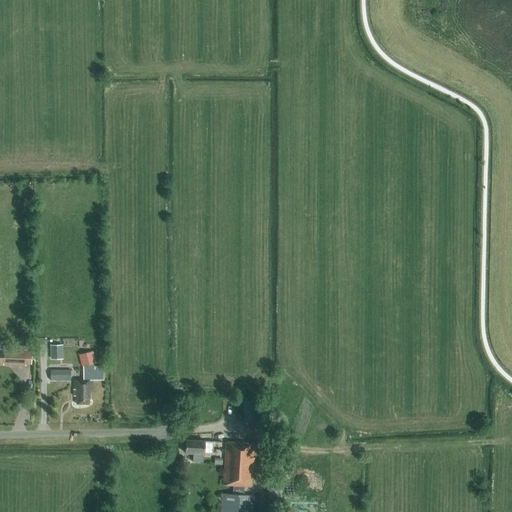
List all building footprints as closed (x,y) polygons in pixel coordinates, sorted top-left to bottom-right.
[(63,338),(63,346),(78,345),(78,338),(63,338)] [(63,359),(63,345),(50,345),(50,359),(63,359)] [(81,366),(96,361),(92,349),(78,354),(81,366)] [(25,366),(26,350),(4,350),(4,351),(2,351),(2,358),(4,358),(4,365),(25,366)] [(69,369),(68,369),(67,365),(59,365),(59,369),(49,370),(49,380),(69,380),(69,369)] [(96,369),(96,366),(83,366),(83,379),(91,379),(103,379),(103,369),(96,369)] [(91,393),(91,379),(83,379),(72,380),(72,395),(75,395),(75,405),(89,404),(88,393),(91,393)] [(243,413),(256,413),(257,401),(243,400),(243,413)] [(212,449),(213,442),(204,441),(204,439),(185,438),(185,451),(203,452),(203,448),(212,449)] [(244,485),(251,486),(252,469),(253,444),(225,442),(223,484),(233,485),(232,494),(222,493),(220,511),(251,511),(253,495),(243,495),(244,485)] [(268,483),(268,506),(275,507),(282,507),(282,484),(276,484),(268,483)]
